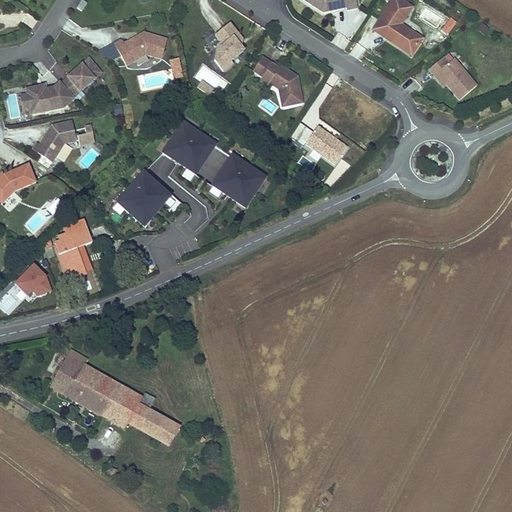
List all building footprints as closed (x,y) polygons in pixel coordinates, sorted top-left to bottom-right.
[(87,2),(83,0),(80,0),(76,7),(82,10),(87,2)] [(344,11),(355,8),(353,0),(300,0),(320,12),(343,8),(344,11)] [(389,0),(369,30),(395,47),(398,43),(411,51),(419,38),(398,24),(410,6),(399,0),(389,0)] [(476,30),(483,36),(488,29),(481,23),(476,30)] [(213,36),(216,40),(227,25),(225,25),(213,36)] [(215,46),(217,48),(231,29),(227,25),(216,40),(218,43),(215,46)] [(231,29),(217,48),(221,53),(211,61),(220,72),(231,64),(229,61),(241,51),(235,43),(240,40),(231,29)] [(163,39),(139,31),(139,33),(133,36),(132,35),(120,41),(118,38),(110,42),(121,63),(141,52),(157,57),(163,39)] [(336,34),(332,44),(345,49),(349,39),(336,34)] [(398,43),(395,47),(409,55),(411,51),(398,43)] [(355,46),(351,56),(360,59),(364,49),(355,46)] [(69,94),(70,95),(98,71),(85,57),(58,81),(69,94)] [(137,68),(149,63),(147,57),(135,62),(137,68)] [(172,78),(183,75),(178,57),(168,59),(172,78)] [(457,99),(475,84),(451,57),(446,62),(441,57),(427,69),(432,75),(434,73),(457,99)] [(270,79),(267,83),(276,88),(280,106),(301,103),(295,77),(284,70),(283,73),(276,69),(259,58),(251,71),(260,77),(262,74),(270,79)] [(266,86),(267,83),(270,79),(262,74),(260,77),(258,81),(266,86)] [(58,81),(55,78),(48,84),(39,86),(38,82),(22,86),(26,109),(58,104),(69,94),(58,81)] [(209,94),(211,86),(201,84),(200,91),(209,94)] [(113,107),(115,116),(123,114),(121,105),(113,107)] [(126,119),(134,117),(131,107),(123,109),(126,119)] [(194,173),(216,142),(180,118),(159,149),(194,173)] [(28,147),(40,155),(44,148),(52,153),(59,141),(71,139),(67,120),(47,123),(35,142),(32,140),(28,147)] [(303,144),(333,165),(345,147),(315,126),(303,144)] [(79,145),(94,143),(92,128),(76,130),(79,145)] [(44,148),(40,155),(47,159),(52,153),(44,148)] [(244,207),(265,176),(230,152),(208,183),(244,207)] [(0,171),(0,197),(10,188),(30,180),(23,162),(0,171)] [(170,194),(140,168),(113,199),(142,225),(170,194)] [(186,171),(182,178),(191,183),(195,176),(186,171)] [(55,217),(64,205),(56,199),(47,210),(55,217)] [(43,202),(38,207),(44,213),(49,208),(43,202)] [(38,207),(32,212),(39,218),(44,213),(38,207)] [(28,217),(21,224),(27,230),(34,223),(28,217)] [(75,244),(84,240),(77,219),(59,225),(62,234),(55,236),(56,239),(49,242),(63,278),(77,272),(74,264),(76,263),(70,245),(74,242),(75,244)] [(83,269),(75,244),(74,242),(70,245),(76,263),(74,264),(77,272),(83,269)] [(14,286),(34,306),(53,286),(33,266),(14,286)] [(122,422),(134,402),(137,396),(113,381),(105,397),(71,377),(80,362),(83,357),(67,347),(45,387),(119,428),(122,422)] [(105,397),(113,381),(80,362),(71,377),(105,397)] [(145,395),(142,404),(152,407),(155,398),(145,395)] [(176,426),(134,402),(122,422),(164,445),(176,426)] [(114,470),(107,464),(103,471),(110,475),(114,470)]
